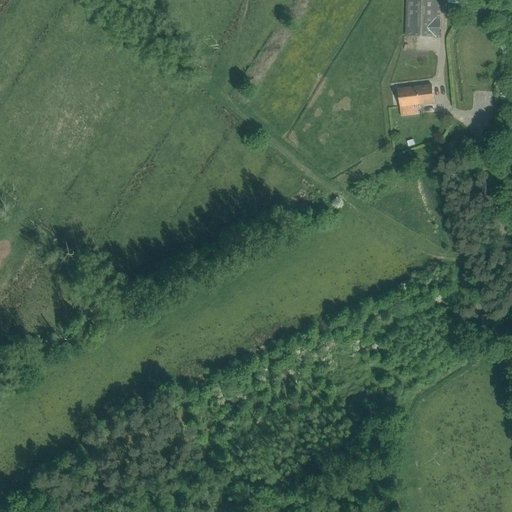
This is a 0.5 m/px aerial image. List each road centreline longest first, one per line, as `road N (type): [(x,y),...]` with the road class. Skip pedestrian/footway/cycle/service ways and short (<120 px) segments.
road 1 (track): [(458,115),(450,136),(333,194),(113,0)]
road 2 (track): [(333,194),(0,375)]
road 3 (unclassified): [(511,260),(479,142),(458,115)]
